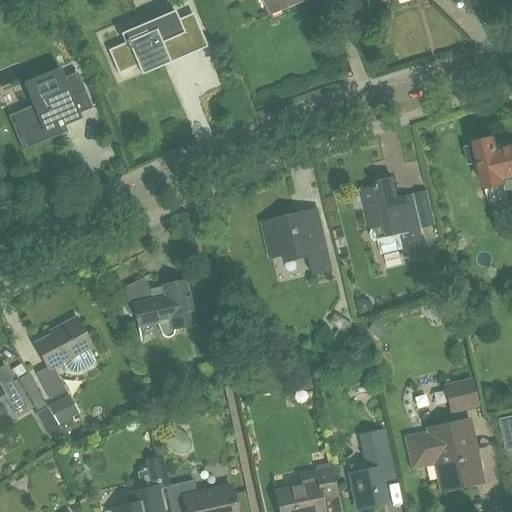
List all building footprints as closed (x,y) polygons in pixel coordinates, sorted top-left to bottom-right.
[(263,0),(270,16),(310,0),(309,0),(263,0)] [(123,43),(107,50),(117,74),(136,66),(140,75),(206,47),(192,14),(178,20),(173,11),(119,34),(123,43)] [(59,67),(22,83),(32,106),(23,110),(38,147),(67,135),(63,126),(81,118),(59,67)] [(466,150),(470,167),(481,164),(487,189),(506,184),(508,191),(511,190),(511,148),(498,152),(495,140),(475,145),(476,147),(466,150)] [(361,189),(371,231),(374,230),(377,241),(399,236),(401,244),(424,238),(416,203),(399,207),(392,178),(372,183),(373,186),(361,189)] [(261,223),(270,259),(282,256),(284,263),(309,257),(312,273),(333,271),(318,209),(261,223)] [(121,295),(121,296),(122,297),(132,318),(136,317),(138,327),(156,322),(162,335),(164,337),(167,338),(170,338),(173,336),(175,333),(175,330),(195,326),(185,280),(165,284),(166,290),(153,293),(145,279),(124,290),(123,291),(122,291),(122,292),(121,294),(121,295)] [(364,297),(355,300),(360,314),(374,310),(371,302),(364,297)] [(335,314),(330,323),(338,327),(342,330),(346,332),(352,323),(335,314)] [(67,392),(54,369),(93,349),(77,319),(61,327),(63,330),(35,345),(47,368),(36,374),(50,401),(67,392)] [(375,336),(384,326),(376,319),(367,329),(375,336)] [(366,371),(355,373),(357,381),(368,379),(366,371)] [(37,410),(46,405),(27,373),(18,379),(37,410)] [(313,377),(291,380),(293,389),(314,387),(313,377)] [(443,385),(449,414),(478,407),(471,378),(443,385)] [(12,380),(0,386),(0,387),(6,398),(5,399),(15,414),(28,407),(12,380)] [(69,395),(47,407),(58,425),(79,413),(69,395)] [(47,407),(36,413),(50,437),(61,431),(58,425),(47,407)] [(406,436),(412,464),(435,459),(442,490),(483,481),(469,418),(428,427),(428,431),(406,436)] [(181,454),(187,452),(191,447),(191,441),(188,436),(175,426),(163,442),(176,452),(181,454)] [(369,469),(350,473),(358,509),(388,503),(382,478),(395,476),(385,432),(371,435),(376,455),(366,457),(369,469)] [(1,439),(9,454),(17,449),(9,435),(1,439)] [(118,511),(164,511),(160,490),(165,489),(158,458),(146,460),(148,467),(141,469),(142,471),(137,472),(142,491),(130,494),(133,507),(118,511)] [(316,471),(318,482),(319,482),(323,499),(338,495),(332,468),(316,471)] [(171,511),(236,511),(231,488),(197,496),(194,482),(166,489),(171,511)] [(319,482),(318,482),(276,491),(280,511),(325,511),(323,499),(319,482)]
